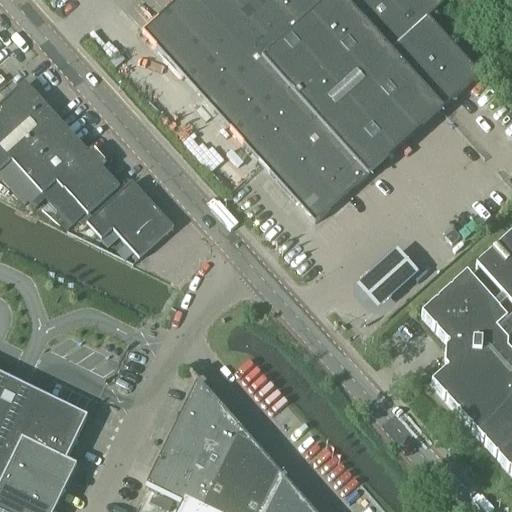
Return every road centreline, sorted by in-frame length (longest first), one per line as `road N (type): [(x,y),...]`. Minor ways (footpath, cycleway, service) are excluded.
road 1 (unclassified): [(249,266),(11,0)]
road 2 (unclassified): [(470,511),(249,266)]
road 3 (unclassified): [(337,511),(176,336)]
road 4 (unclassified): [(91,511),(176,336)]
